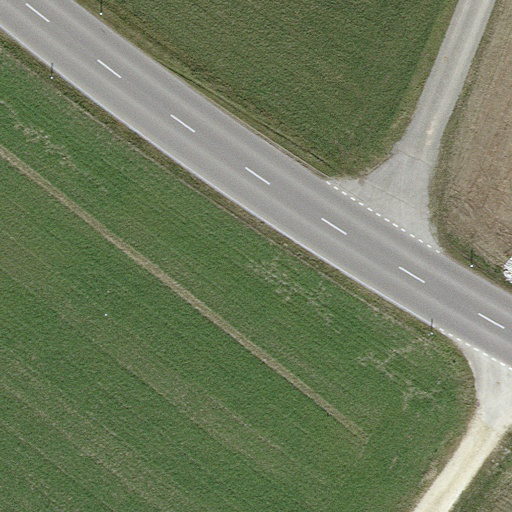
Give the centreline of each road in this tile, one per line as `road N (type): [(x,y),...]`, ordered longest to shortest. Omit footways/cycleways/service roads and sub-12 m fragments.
road 1 (tertiary): [(13,0),(92,68),(380,267),(511,341)]
road 2 (track): [(380,267),(489,0)]
road 3 (track): [(511,414),(441,511)]
